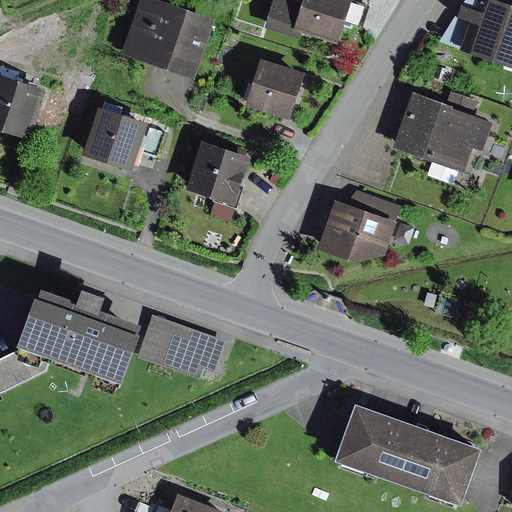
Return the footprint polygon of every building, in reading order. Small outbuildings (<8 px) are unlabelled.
[(215,21),(153,0),(139,0),(122,56),(194,81),(215,21)] [(337,46),(351,0),(302,0),(301,5),(285,0),(274,0),(265,29),(298,40),(300,34),(337,46)] [(511,70),(511,8),(487,0),(466,0),(440,43),(511,70)] [(59,14),(0,38),(0,60),(1,60),(2,58),(13,52),(24,55),(68,37),(59,14)] [(0,132),(25,140),(43,90),(21,84),(30,58),(24,55),(13,52),(2,58),(1,60),(0,65),(0,132)] [(304,75),(260,61),(244,107),(289,121),(304,75)] [(96,75),(75,67),(65,96),(87,103),(96,75)] [(452,108),(413,94),(392,149),(464,176),(472,150),(483,153),(493,125),(451,111),(452,108)] [(148,125),(97,109),(81,158),(131,174),(138,153),(157,160),(165,133),(147,127),(148,125)] [(250,160),(200,143),(185,192),(234,209),(250,160)] [(345,206),(334,203),(316,251),(355,265),(385,257),(402,207),(356,192),(345,206)] [(75,306),(39,293),(35,303),(33,303),(15,351),(17,352),(49,363),(120,388),(138,340),(136,340),(139,329),(97,314),(102,302),(79,294),(75,306)] [(138,356),(200,378),(203,368),(215,372),(227,340),(154,313),(138,356)] [(17,352),(0,361),(0,395),(46,373),(49,363),(17,352)] [(354,408),(333,465),(460,510),(480,452),(354,408)] [(219,511),(177,496),(171,511),(219,511)]
